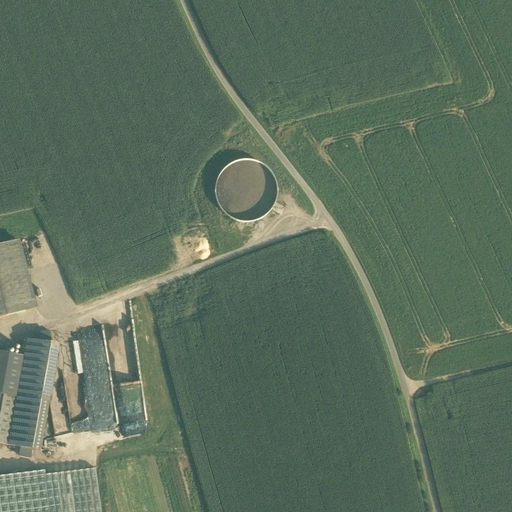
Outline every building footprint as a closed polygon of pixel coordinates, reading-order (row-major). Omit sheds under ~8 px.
[(253,162),(241,161),(230,165),(221,173),(215,184),(215,196),(219,208),(227,217),(238,222),(250,222),(262,218),(271,210),(276,199),(276,187),(272,176),(264,167),(253,162)] [(0,246),(0,318),(36,309),(18,241),(0,246)] [(104,330),(77,333),(85,400),(88,399),(93,442),(116,439),(104,330)] [(36,334),(34,341),(50,343),(51,340),(47,333),(40,332),(36,334)] [(16,396),(49,402),(59,345),(50,343),(34,341),(25,339),(22,356),(16,396)] [(0,352),(0,393),(16,396),(22,356),(0,352)] [(0,444),(7,445),(16,396),(0,393),(0,444)] [(49,402),(16,396),(7,445),(22,448),(32,450),(40,451),(49,402)] [(32,450),(22,448),(20,457),(30,459),(32,450)] [(48,511),(100,511),(95,469),(45,476),(44,476),(48,511)] [(0,477),(0,511),(48,511),(44,476),(45,476),(44,472),(0,477)]
